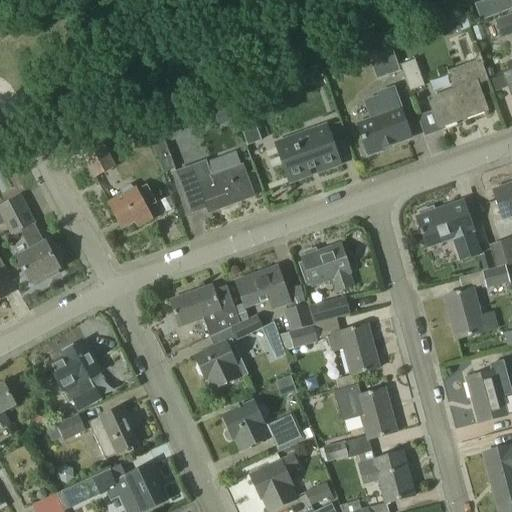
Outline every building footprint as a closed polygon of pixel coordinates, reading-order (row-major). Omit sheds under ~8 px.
[(511,0),(487,0),(477,4),(483,21),(511,9),(511,0)] [(511,34),(511,14),(497,20),(503,38),(511,34)] [(400,70),(392,48),(379,52),(388,75),(400,70)] [(425,86),(416,60),(400,66),(410,92),(425,86)] [(489,84),(481,60),(447,73),(454,91),(429,101),(439,128),(485,111),(477,89),(489,84)] [(511,70),(503,74),(504,76),(491,81),(496,92),(508,87),(511,97),(511,70)] [(410,138),(392,90),(378,95),(379,98),(365,103),(372,120),(357,126),(363,142),(360,143),(365,158),(381,153),(380,150),(410,138)] [(260,141),(248,106),(235,110),(247,146),(260,141)] [(232,107),(220,111),(225,123),(237,119),(232,107)] [(194,134),(190,123),(167,132),(171,142),(194,134)] [(326,128),(291,141),(293,148),(283,152),(279,154),(288,179),(319,167),(320,171),(335,166),(339,165),(326,128)] [(175,169),(163,138),(152,143),(164,174),(175,169)] [(116,168),(101,140),(79,152),(94,180),(116,168)] [(193,169),(178,175),(192,214),(208,208),(210,208),(207,200),(216,197),(220,208),(251,197),(241,168),(235,153),(204,165),(193,169)] [(511,184),(492,192),(502,220),(511,216),(511,184)] [(155,205),(146,188),(137,193),(135,190),(107,205),(121,230),(134,223),(137,228),(152,220),(146,210),(155,205)] [(0,215),(11,236),(33,224),(34,224),(20,197),(0,207),(0,215)] [(473,233),(462,203),(435,212),(434,208),(419,213),(420,217),(416,219),(427,248),(452,239),(460,262),(480,255),(472,233),(473,233)] [(44,245),(36,231),(26,236),(34,250),(16,260),(30,284),(32,283),(34,287),(46,281),(44,277),(58,269),(45,244),(44,245)] [(489,245),(492,253),(496,269),(505,266),(511,264),(511,241),(511,239),(489,245)] [(350,273),(339,245),(318,253),(316,249),(303,254),(305,258),(301,260),(311,287),(331,279),(336,292),(351,287),(346,274),(350,273)] [(481,272),(482,272),(496,269),(492,253),(477,257),(481,272)] [(505,266),(496,269),(482,272),(486,289),(510,283),(505,266)] [(290,304),(277,268),(235,283),(243,305),(268,297),(272,310),(290,304)] [(220,310),(211,287),(170,302),(179,327),(203,319),(209,336),(240,324),(233,305),(220,310)] [(479,315),(471,288),(444,296),(456,339),(495,328),(490,312),(479,315)] [(346,298),(310,308),(314,325),(351,316),(346,298)] [(309,304),(284,311),(290,333),(313,326),(314,326),(314,325),(310,308),(309,304)] [(263,328),(257,317),(231,330),(237,342),(261,329),(267,341),(278,335),(274,323),(263,328)] [(317,341),(313,326),(290,333),(279,336),(283,352),(318,342),(317,341)] [(339,333),(328,336),(328,337),(329,338),(333,352),(343,349),(351,376),(378,368),(367,326),(341,333),(339,333)] [(229,350),(225,342),(194,356),(198,364),(196,369),(200,377),(204,378),(206,382),(207,381),(212,391),(247,375),(234,348),(229,350)] [(99,372),(83,343),(60,356),(62,359),(49,366),(70,404),(72,402),(79,413),(102,401),(89,378),(99,372)] [(510,393),(502,362),(490,365),(491,372),(466,379),(478,422),(504,415),(499,396),(510,393)] [(361,396),(358,386),(335,392),(343,422),(362,417),(368,440),(396,432),(384,389),(361,396)] [(3,387),(0,388),(0,430),(8,426),(1,413),(14,407),(3,387)] [(253,402),(222,416),(229,430),(225,432),(224,435),(227,442),(231,442),(234,441),(234,442),(235,441),(241,452),(272,438),(278,452),(304,440),(295,421),(290,423),(287,418),(265,428),(253,402)] [(131,426),(122,408),(89,423),(106,461),(135,447),(126,428),(131,426)] [(86,432),(79,416),(57,426),(58,427),(48,432),(52,443),(63,438),(64,442),(86,432)] [(344,443),(324,449),(328,464),(348,458),(344,443)] [(511,511),(511,445),(483,454),(497,506),(507,503),(509,511),(511,511)] [(300,468),(291,448),(277,455),(280,462),(250,476),(262,501),(263,500),(268,511),(271,511),(298,499),(291,487),(292,486),(287,475),(300,468)] [(413,496),(401,453),(374,460),(375,466),(360,471),(363,484),(379,480),(385,504),(413,496)] [(158,483),(149,465),(114,481),(116,484),(104,489),(99,476),(57,495),(64,511),(106,492),(111,501),(122,496),(128,511),(145,511),(162,505),(154,485),(158,483)] [(332,496),(326,483),(305,493),(311,506),(332,496)] [(63,511),(56,496),(33,506),(35,511),(63,511)] [(369,511),(368,509),(362,510),(359,501),(340,507),(341,511),(369,511)]
